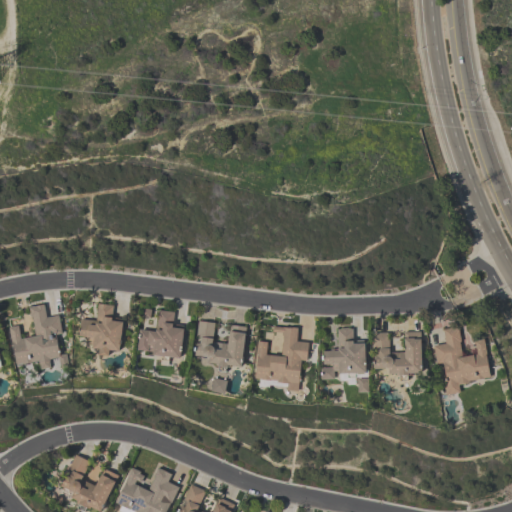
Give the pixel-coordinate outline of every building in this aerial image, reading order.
[(122,322),(119,351),(109,350),(108,356),(98,355),(99,349),(92,348),(92,345),(86,344),(87,337),(78,336),(80,319),(95,321),(97,303),(112,305),(111,321),(122,322)] [(28,307),(43,304),(45,317),(58,315),(61,333),(55,334),(58,355),(65,354),(67,366),(59,367),(58,357),(49,359),(49,360),(48,360),(49,368),(40,369),(39,362),(38,362),(38,361),(31,362),(32,363),(22,364),(22,363),(16,365),(12,341),(11,341),(8,327),(18,325),(20,339),(34,336),(31,316),(29,317),(28,307)] [(172,327),(183,329),(179,358),(153,355),(153,352),(137,350),(140,329),(155,331),(158,310),(174,312),(172,327)] [(241,367),(229,365),(229,368),(215,366),(215,364),(207,363),(208,357),(195,355),(196,343),(199,343),(200,337),(196,336),(197,321),(214,322),(212,341),(227,343),(229,325),(245,327),(241,367)] [(254,378),(257,341),(267,342),(266,355),(280,356),(283,335),(281,335),(281,332),(271,332),(272,326),(289,328),(290,327),(297,328),(296,341),(307,342),(305,360),(300,360),(297,391),(286,390),(286,383),(276,382),(277,381),(270,380),(270,381),(260,380),(260,379),(254,378)] [(489,377),(468,381),(468,382),(457,384),(458,392),(443,395),(440,379),(444,378),(441,362),(436,364),(432,346),(445,343),(442,329),(457,326),(460,341),(458,342),(461,357),(476,354),(473,341),(483,339),(486,354),(484,354),(489,377)] [(321,351),(337,350),(336,328),(351,327),(352,341),(353,340),(353,343),(364,343),(365,373),(338,374),(338,371),(333,371),(333,379),(320,379),(320,367),(331,367),(331,364),(322,364),(321,351)] [(421,373),(410,373),(410,375),(395,375),(395,373),(388,374),(388,368),(373,369),(372,333),(388,332),(388,352),(403,352),(403,331),(419,331),(419,339),(420,339),(421,373)] [(226,381),(224,394),(211,391),(213,378),(226,381)] [(357,378),(367,378),(367,393),(357,393),(357,378)] [(118,476),(100,511),(90,507),(89,509),(76,503),(77,500),(71,497),(73,492),(60,486),(66,475),(69,477),(71,471),(67,469),(74,454),(89,462),(81,479),(95,486),(103,469),(118,476)] [(116,502),(125,482),(124,481),(131,468),(140,472),(139,474),(143,476),(140,483),(136,480),(134,484),(147,490),(154,477),(152,476),(157,467),(170,474),(167,482),(178,487),(170,503),(165,511),(136,511),(129,509),(121,506),(121,505),(116,502)] [(205,491),(196,509),(202,511),(211,511),(216,503),(217,504),(219,498),(233,505),(229,511),(178,511),(181,506),(180,505),(189,484),(205,491)]
